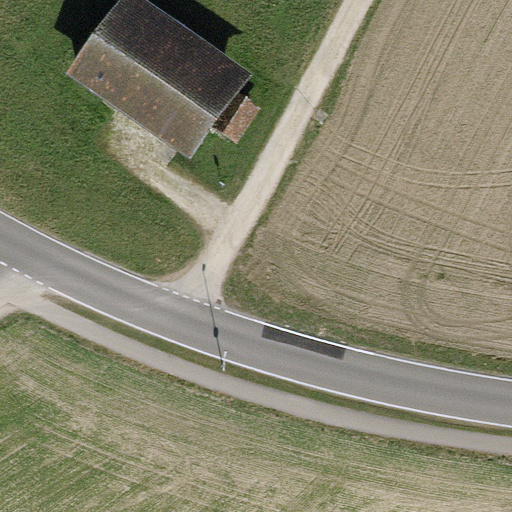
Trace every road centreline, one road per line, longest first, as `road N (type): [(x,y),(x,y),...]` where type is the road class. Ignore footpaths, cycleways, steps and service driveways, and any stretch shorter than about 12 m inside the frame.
road 1 (residential): [(0,234),(184,320),(332,368),(511,403)]
road 2 (track): [(362,0),(184,320)]
